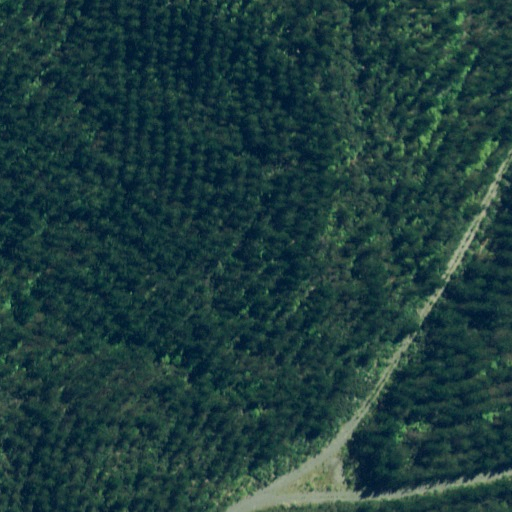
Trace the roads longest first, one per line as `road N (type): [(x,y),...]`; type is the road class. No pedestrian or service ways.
road 1 (track): [(511,168),(336,490)]
road 2 (track): [(336,490),(511,464)]
